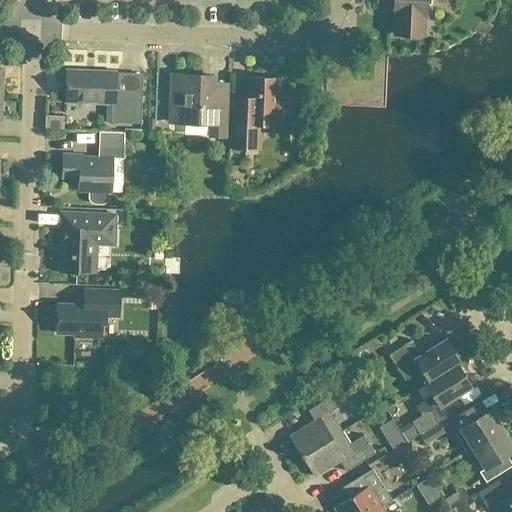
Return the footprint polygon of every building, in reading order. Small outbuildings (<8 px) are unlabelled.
[(376,0),(377,4),(394,4),(393,17),(395,17),(394,37),(423,38),(423,18),(425,19),(425,7),(430,6),(430,0),(376,0)] [(111,106),(110,125),(140,126),(141,94),(115,93),(116,74),(66,73),(65,104),(111,106)] [(172,77),(170,125),(184,125),(210,126),(210,136),(210,138),(224,139),(225,104),(212,103),(213,86),(213,78),(172,77)] [(231,99),(229,150),(259,151),(259,127),(277,128),(279,81),(246,79),(246,99),(231,99)] [(74,143),(96,144),(97,132),(74,131),(74,143)] [(78,193),(88,194),(88,201),(89,205),(93,206),(103,207),(107,205),(109,202),(109,194),(110,194),(111,161),(123,161),(123,147),(98,146),(97,160),(81,159),(81,157),(63,157),(62,180),(79,180),(78,193)] [(60,214),(60,230),(58,274),(95,276),(96,247),(114,247),(115,217),(60,214)] [(105,318),(118,319),(119,293),(84,291),(84,307),(57,306),(56,335),(73,336),(73,339),(101,340),(101,325),(105,325),(105,318)] [(456,366),(457,366),(460,364),(446,341),(420,358),(410,342),(388,357),(404,382),(421,372),(427,383),(424,385),(424,386),(456,366)] [(470,388),(457,366),(456,366),(424,386),(432,397),(415,408),(420,417),(411,424),(419,436),(437,425),(452,416),(444,404),(470,388)] [(314,423),(289,438),(302,458),(342,433),(329,413),(336,409),(330,398),(307,412),(314,423)] [(489,411),(486,413),(480,403),(447,423),(466,454),(471,451),(502,431),(489,411)] [(366,426),(380,456),(407,444),(396,418),(383,424),(381,419),(366,426)] [(437,425),(419,436),(425,446),(443,434),(437,425)] [(511,447),(502,431),(471,451),(484,470),(478,474),(485,484),(499,476),(492,466),(511,453),(511,447)] [(349,445),(342,433),(302,458),(314,478),(339,463),(345,473),(374,455),(363,437),(349,445)] [(391,502),(383,490),(372,471),(341,490),(348,500),(334,509),(335,511),(375,511),(381,509),(391,502)] [(482,504),(487,511),(511,511),(511,495),(509,498),(502,489),(482,504)] [(475,511),(468,503),(456,511),(475,511)]
